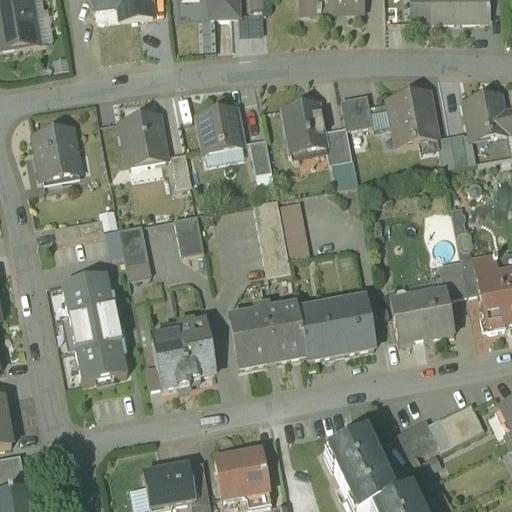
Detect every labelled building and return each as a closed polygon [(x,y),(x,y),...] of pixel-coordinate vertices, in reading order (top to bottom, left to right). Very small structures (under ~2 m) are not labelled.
[(14,2),(0,4),(0,57),(45,50),(44,48),(34,50),(25,1),(25,0),(14,2)] [(91,0),(93,14),(95,13),(95,11),(108,9),(108,11),(119,10),(121,25),(120,25),(120,26),(152,22),(150,6),(152,6),(150,0),(91,0)] [(178,0),(179,0),(193,0),(208,0),(209,24),(237,23),(235,0),(178,0)] [(296,0),(298,20),(299,20),(299,18),(315,18),(315,22),(320,22),(319,15),(326,15),(327,17),(360,16),(361,18),(362,18),(361,0),(296,0)] [(410,0),(410,29),(486,28),(486,14),(487,14),(487,11),(486,12),(485,0),(410,0)] [(427,97),(387,105),(388,110),(391,128),(396,154),(436,146),(436,145),(432,127),(431,127),(429,117),(430,116),(427,97)] [(366,102),(339,107),(344,135),(345,137),(372,132),(368,113),(366,102)] [(498,102),(463,109),(470,147),(511,138),(511,116),(502,119),(498,102)] [(317,109),(281,115),(289,161),(290,161),(324,155),(326,154),(323,139),(317,109)] [(368,113),(372,132),(391,128),(388,110),(368,113)] [(234,114),(215,118),(215,119),(198,123),(198,121),(196,122),(204,161),(205,161),(204,154),(217,152),(217,154),(222,153),(222,157),(241,154),(234,114)] [(158,122),(120,129),(128,174),(131,174),(130,171),(147,168),(147,171),(166,168),(158,122)] [(70,134),(32,141),(41,188),(61,185),(60,184),(78,181),(78,179),(77,180),(73,161),(75,161),(70,134)] [(344,135),(323,139),(326,154),(324,155),(326,160),(328,172),(332,171),(350,167),(345,137),(344,135)] [(463,140),(448,143),(454,174),(469,171),(463,140)] [(454,174),(448,143),(436,145),(436,146),(442,176),(454,174)] [(264,147),(248,150),(254,182),(270,179),(264,147)] [(324,155),(290,161),(291,167),(326,160),(324,155)] [(185,161),(171,163),(176,195),(191,193),(185,161)] [(355,193),(350,167),(332,171),(336,196),(355,193)] [(276,207),(251,212),(265,284),(289,280),(276,207)] [(203,261),(196,223),(173,228),(180,265),(203,261)] [(100,227),(55,236),(57,248),(102,240),(100,227)] [(141,233),(118,238),(122,262),(125,275),(148,271),(141,233)] [(122,262),(118,238),(104,240),(109,265),(122,262)] [(468,257),(457,259),(459,265),(469,263),(468,257)] [(501,266),(495,267),(494,262),(491,263),(491,264),(472,268),(471,268),(477,300),(484,334),(485,334),(485,336),(489,338),(503,335),(505,332),(505,330),(511,328),(511,260),(503,263),(501,266)] [(469,263),(459,265),(459,268),(465,302),(477,300),(471,268),(472,268),(471,263),(469,263)] [(459,268),(438,272),(443,299),(444,299),(445,306),(465,302),(459,268)] [(148,271),(125,275),(127,287),(150,282),(148,271)] [(106,285),(105,282),(60,292),(64,311),(65,311),(68,325),(67,326),(74,358),(77,372),(81,391),(126,382),(126,380),(125,380),(122,363),(125,363),(112,300),(109,301),(106,285)] [(443,299),(410,305),(408,297),(387,301),(397,351),(452,340),(445,306),(444,299),(443,299)] [(363,311),(324,318),(323,313),(322,313),(323,319),(299,323),(298,318),(296,318),(304,362),(305,367),(333,362),(333,361),(342,359),(342,360),(373,354),(364,305),(362,306),(363,311)] [(268,310),(252,313),(254,320),(228,325),(237,375),(266,369),(266,367),(274,365),(275,368),(304,362),(296,318),(295,313),(269,317),(268,310)] [(193,326),(175,329),(176,334),(160,337),(161,343),(151,345),(154,364),(154,365),(156,375),(157,376),(160,394),(175,391),(176,395),(189,393),(188,388),(200,386),(199,382),(214,379),(210,361),(211,360),(209,349),(208,349),(205,331),(194,333),(193,326)] [(1,404),(0,403),(0,453),(10,452),(1,404)] [(511,406),(497,414),(510,440),(503,443),(510,457),(511,456),(511,406)] [(427,430),(437,451),(436,451),(440,457),(483,436),(469,409),(427,430)] [(427,430),(425,425),(414,431),(427,456),(436,451),(437,451),(427,430)] [(414,431),(391,442),(409,465),(427,456),(414,431)] [(377,511),(395,504),(364,440),(325,459),(351,511),(377,511)] [(261,458),(213,467),(220,507),(222,507),(222,506),(245,502),(246,511),(262,511),(270,511),(261,458)] [(0,466),(0,492),(24,488),(19,462),(0,466)] [(188,471),(142,479),(147,511),(160,511),(169,510),(169,511),(171,511),(194,508),(188,471)] [(15,495),(3,496),(4,499),(0,500),(0,511),(33,511),(31,495),(15,498),(15,495)] [(395,504),(377,511),(416,511),(409,497),(395,504)]
